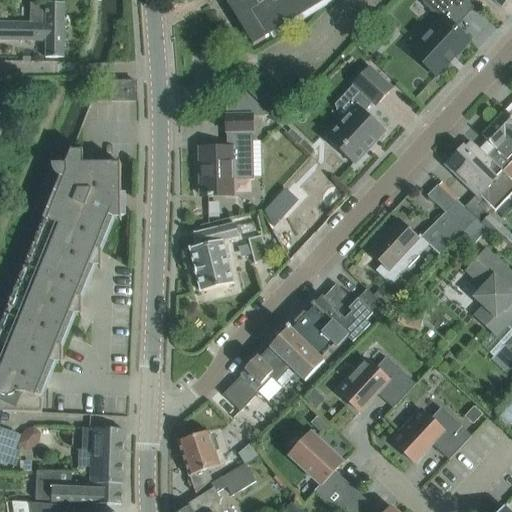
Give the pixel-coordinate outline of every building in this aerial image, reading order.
[(327,0),(225,0),(231,9),(237,5),(237,20),(238,21),(244,17),(245,32),(246,33),(252,30),(252,44),(253,46),(327,0)] [(441,21),(411,53),(437,77),(449,64),(450,65),(451,64),(450,63),(455,57),(457,58),(458,57),(456,56),(470,42),(456,28),(474,8),(465,0),(424,0),(422,3),(441,21)] [(64,58),(65,4),(30,3),(30,24),(0,22),(0,40),(46,42),(46,58),(64,58)] [(371,37),(363,46),(373,55),(381,47),(371,37)] [(369,67),(353,85),(360,91),(351,101),(357,107),(327,139),(354,165),(386,132),(365,113),(373,104),(376,107),(393,89),(369,67)] [(263,74),(243,86),(280,122),(288,113),(263,74)] [(137,101),(136,82),(110,82),(111,102),(137,101)] [(254,180),(253,116),(268,116),(280,127),(280,126),(240,88),(241,87),(239,88),(226,96),(225,96),(225,97),(226,133),(227,133),(227,149),(200,149),(201,168),(203,168),(203,178),(201,178),(201,196),(208,196),(208,197),(213,197),(213,196),(233,195),(233,181),(254,180)] [(511,117),(505,111),(482,136),(508,160),(511,155),(511,117)] [(292,130),(288,134),(299,144),(303,140),(292,130)] [(511,178),(503,171),(503,172),(494,163),(486,171),(463,148),(447,165),(495,212),(511,194),(511,178)] [(36,396),(109,216),(104,214),(108,202),(113,202),(113,197),(113,191),(114,191),(113,164),(83,164),(83,151),(73,151),(72,150),(65,166),(66,166),(67,173),(0,337),(0,412),(42,414),(43,398),(36,396)] [(511,161),(503,171),(511,178),(511,161)] [(436,187),(428,197),(444,211),(421,238),(441,256),(474,222),(454,204),(436,187)] [(335,197),(329,204),(336,210),(342,204),(335,197)] [(511,235),(490,215),(482,225),(511,251),(511,235)] [(426,247),(419,240),(398,221),(388,232),(389,233),(382,240),(381,239),(369,252),(386,267),(380,273),(392,284),(408,266),(426,247)] [(234,284),(224,242),(238,239),(234,224),(193,234),(197,248),(190,249),(201,293),(234,284)] [(268,260),(262,238),(248,242),(254,264),(268,260)] [(511,273),(486,249),(468,269),(487,286),(476,298),(488,309),(478,320),(497,338),(507,327),(511,331),(511,339),(506,346),(511,351),(511,273)] [(348,312),(350,310),(356,303),(337,285),(329,294),(348,312)] [(383,285),(373,295),(387,309),(397,299),(393,294),(383,285)] [(377,320),(387,310),(368,291),(356,303),(350,310),(353,313),(346,320),(339,313),(332,320),(339,327),(349,336),(348,338),(353,343),(371,326),(366,322),(372,315),(377,320)] [(349,336),(339,327),(332,320),(339,313),(340,312),(338,311),(337,312),(324,299),(325,298),(323,297),(316,305),(314,303),(290,328),(289,326),(288,328),(324,362),(348,338),(349,336)] [(400,307),(396,325),(420,329),(423,311),(400,307)] [(324,362),(288,328),(286,329),(288,330),(271,349),(296,374),(305,382),(324,362)] [(296,374),(271,349),(260,360),(257,357),(245,370),(269,391),(277,383),(282,388),(296,374)] [(376,369),(367,360),(343,386),(337,392),(342,396),(359,413),(377,394),(394,409),(416,385),(387,358),(376,369)] [(269,391),(245,370),(240,375),(241,377),(223,395),(241,412),(259,393),(263,398),(269,391)] [(314,391),(305,400),(315,409),(323,399),(314,391)] [(511,401),(497,417),(508,427),(511,421),(511,401)] [(474,406),(465,416),(474,424),(483,414),(474,406)] [(397,447),(396,447),(414,464),(432,444),(450,461),(472,437),(441,408),(431,419),(421,410),(398,436),(392,443),(397,447)] [(327,426),(318,418),(311,424),(321,433),(327,426)] [(123,486),(125,431),(124,431),(124,430),(83,429),(82,446),(93,447),(92,483),(92,484),(123,486)] [(221,466),(209,432),(178,442),(190,478),(188,482),(190,486),(194,489),(196,494),(212,480),(209,470),(221,466)] [(335,472),(343,463),(311,434),(290,456),(321,485),(315,492),(336,511),(342,511),(359,494),(335,472)] [(222,511),(220,508),(222,499),(218,494),(229,487),(235,495),(256,481),(242,459),(234,464),(237,468),(222,478),(222,477),(211,484),(213,488),(188,505),(190,507),(181,511),(222,511)] [(21,461),(21,473),(32,473),(32,461),(21,461)] [(122,506),(123,486),(92,484),(92,483),(72,483),(72,473),(38,473),(38,499),(54,500),(53,501),(96,502),(96,505),(122,506)] [(395,511),(391,508),(387,511),(378,511),(359,494),(342,511),(395,511)] [(306,511),(297,501),(286,510),(288,511),(306,511)] [(94,511),(94,508),(29,503),(13,502),(14,511),(94,511)]
